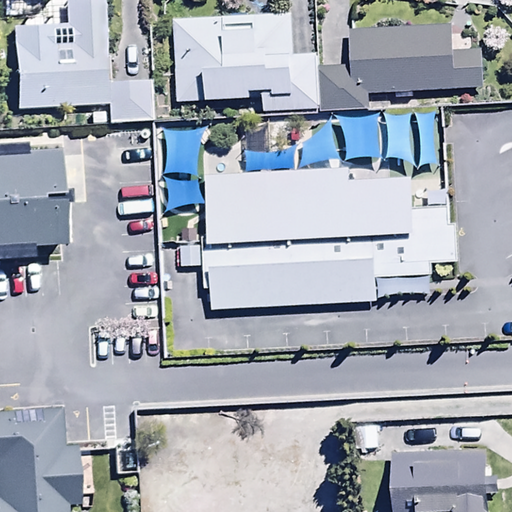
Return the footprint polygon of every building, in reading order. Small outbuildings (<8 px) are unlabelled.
[(65,29),(12,31),(15,115),(104,112),(105,128),(155,126),(153,87),(113,88),(110,1),(64,3),(65,29)] [(174,24),(176,106),(261,104),(262,117),(322,116),(320,58),(290,59),(289,21),(174,24)] [(448,29),(347,34),(348,69),(322,71),(324,115),(367,113),(366,96),(481,91),(479,57),(449,58),(448,29)] [(200,134),(164,132),(162,181),(198,182),(200,134)] [(0,511),(69,511),(69,509),(79,509),(77,454),(63,454),(61,410),(0,413),(0,266),(28,266),(27,254),(60,253),(54,152),(0,155),(0,511)] [(293,155),(245,158),(246,176),(294,174),(293,155)] [(85,206),(82,159),(56,161),(58,196),(65,196),(65,207),(85,206)] [(422,173),(216,183),(222,315),(387,307),(386,284),(458,281),(455,213),(424,214),(422,173)] [(169,215),(208,212),(205,184),(166,187),(169,215)] [(489,456),(390,458),(391,511),(485,511),(486,503),(490,503),(489,456)] [(204,490),(194,476),(153,507),(157,511),(314,511),(319,466),(270,461),(269,477),(204,490)]
